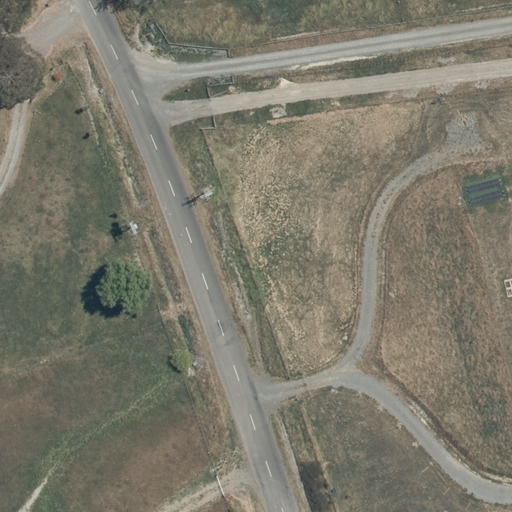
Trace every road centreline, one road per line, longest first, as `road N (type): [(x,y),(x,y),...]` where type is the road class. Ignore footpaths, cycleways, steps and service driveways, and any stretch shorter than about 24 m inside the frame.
road 1 (unclassified): [(83,0),(154,142),(279,511)]
road 2 (unknown): [(99,32),(196,60),(265,58),(511,19)]
